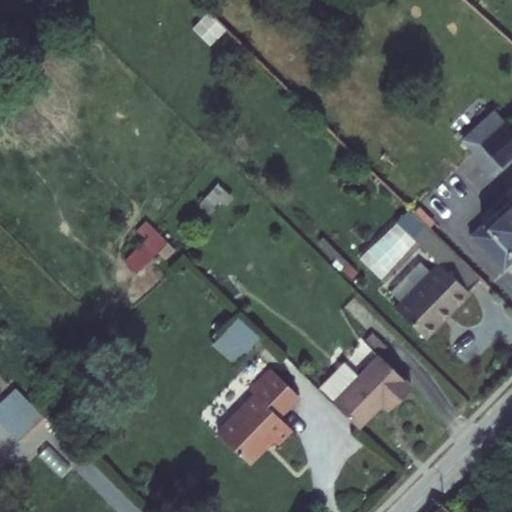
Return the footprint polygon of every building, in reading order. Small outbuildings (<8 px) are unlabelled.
[(195,25),(213,41),(229,24),(211,7),(195,25)] [(486,155),(511,129),(495,111),(463,142),(494,174),(499,170),(486,155)] [(499,170),(511,156),(511,130),(511,129),(486,155),(499,170)] [(511,270),(511,196),(468,241),(505,277),(511,270)] [(139,269),(171,240),(154,220),(121,249),(139,269)] [(437,266),(395,309),(426,341),(473,298),(468,293),(481,279),(428,226),(412,242),(437,266)] [(242,312),(216,340),(238,361),(264,333),(242,312)] [(383,354),(392,345),(378,331),(369,340),(383,354)] [(336,400),(334,402),(361,429),(391,398),(399,404),(415,388),(383,354),(361,376),(336,400)] [(347,362),(322,387),(336,400),(361,376),(347,362)] [(258,392),(220,429),(248,458),(272,434),(283,442),(297,430),(283,417),(306,394),(274,364),(252,385),(258,392)] [(32,394),(3,423),(36,455),(65,425),(32,394)] [(457,511),(445,501),(435,511),(457,511)]
